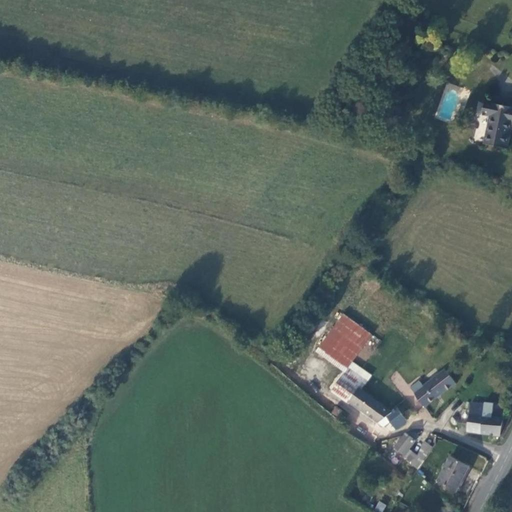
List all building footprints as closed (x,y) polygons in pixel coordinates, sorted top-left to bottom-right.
[(491,115),(484,143),(506,148),(511,123),(511,107),(485,102),(482,113),(491,115)] [(321,348),(348,368),(371,336),(344,315),(321,348)] [(366,381),(348,368),(334,390),(351,402),(360,389),(366,381)] [(425,406),(456,384),(445,371),(415,393),(425,406)] [(390,421),(397,430),(408,421),(397,408),(390,410),(360,389),(351,402),(383,426),(390,421)] [(463,397),(461,415),(461,420),(460,430),(468,432),(471,404),(485,406),(484,417),(503,419),(505,403),(463,397)] [(468,432),(500,436),(503,419),(484,417),(485,406),(471,404),(468,432)] [(338,408),(333,414),(344,422),(348,415),(338,408)] [(458,422),(461,420),(461,415),(459,412),(456,411),(453,412),(450,413),(448,416),(449,420),(451,422),(455,423),(458,422)] [(415,436),(410,433),(405,434),(395,448),(413,461),(417,455),(409,449),(415,441),(413,439),(415,436)] [(418,453),(417,455),(413,461),(411,463),(418,467),(424,457),(418,453)] [(469,467),(451,458),(438,482),(456,491),(469,467)] [(374,509),(378,511),(382,511),(386,505),(379,501),(374,509)]
